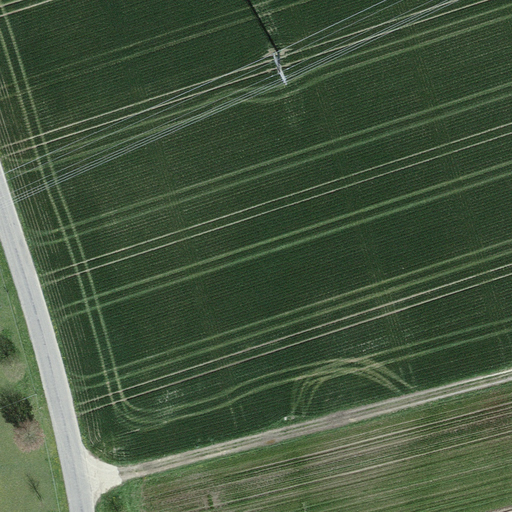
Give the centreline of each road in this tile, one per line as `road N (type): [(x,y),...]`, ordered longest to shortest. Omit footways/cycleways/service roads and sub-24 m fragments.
road 1 (track): [(511,372),(76,485)]
road 2 (unclassified): [(80,511),(57,394),(0,198)]
